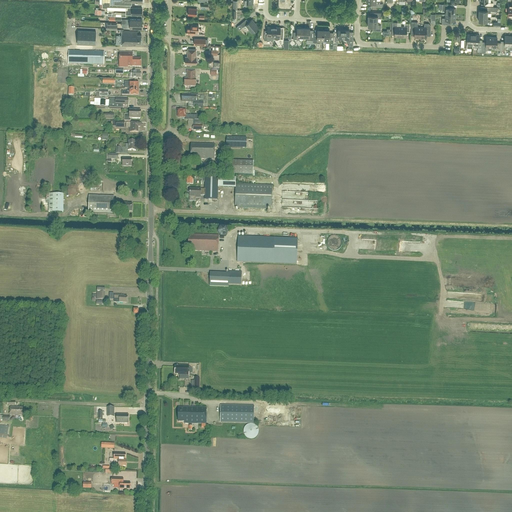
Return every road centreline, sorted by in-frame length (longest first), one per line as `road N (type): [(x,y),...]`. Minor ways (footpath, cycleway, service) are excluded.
road 1 (tertiary): [(146,511),(152,134)]
road 2 (residential): [(467,22),(443,27),(437,47),(362,44),(356,21)]
